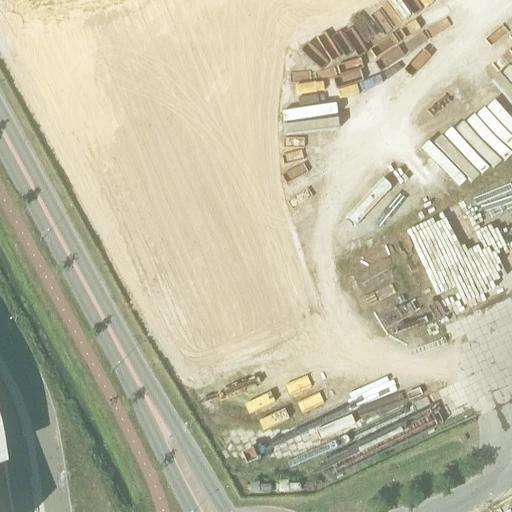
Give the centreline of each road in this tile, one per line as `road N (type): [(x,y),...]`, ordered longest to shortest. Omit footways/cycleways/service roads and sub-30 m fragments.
road 1 (tertiary): [(223,511),(0,109)]
road 2 (tertiary): [(0,144),(192,511)]
road 3 (unclassified): [(0,331),(36,403),(54,511)]
